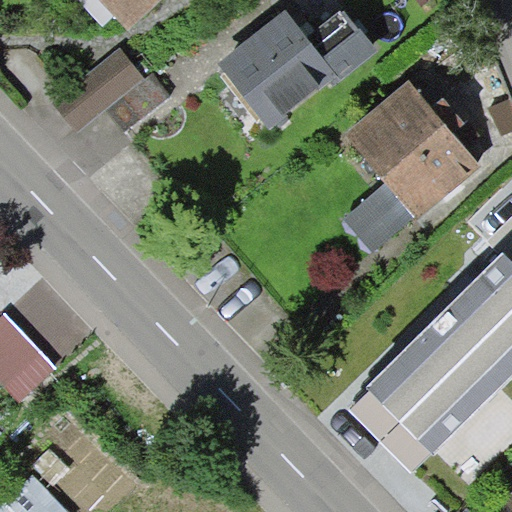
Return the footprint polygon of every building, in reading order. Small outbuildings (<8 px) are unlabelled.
[(100,0),(128,29),(159,0),(100,0)] [(285,10),(217,63),(271,129),(328,82),(333,87),(377,50),(342,8),(307,36),(285,10)] [(145,78),(121,47),(52,99),(76,130),(106,108),(145,78)] [(145,78),(106,108),(123,130),(170,94),(153,71),(145,78)] [(431,106),(409,80),(345,134),(385,182),(414,215),(418,220),(481,166),(464,145),(475,135),(443,97),(431,106)] [(511,131),(511,100),(511,98),(489,108),(502,136),(511,131)] [(414,215),(385,182),(343,218),(371,251),(414,215)] [(511,217),(488,240),(501,255),(503,252),(511,261),(511,217)] [(501,255),(366,387),(433,455),(511,378),(511,261),(503,252),(501,255)] [(6,312),(0,317),(0,381),(19,402),(58,368),(6,312)] [(69,511),(34,475),(0,506),(0,511),(69,511)] [(511,511),(511,492),(497,508),(500,511),(511,511)]
